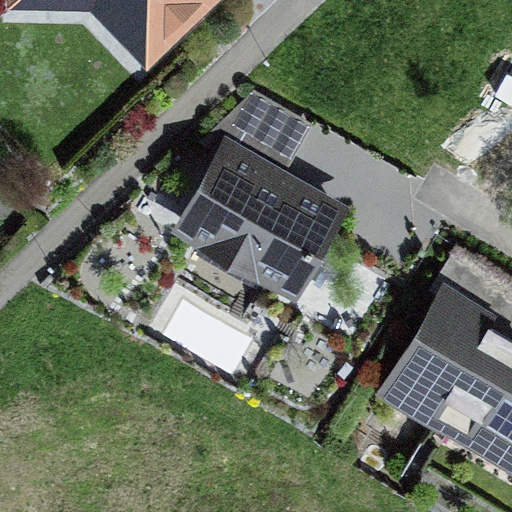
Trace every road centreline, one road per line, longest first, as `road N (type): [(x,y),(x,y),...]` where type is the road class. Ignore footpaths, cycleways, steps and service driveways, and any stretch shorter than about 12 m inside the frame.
road 1 (residential): [(0,279),(301,0)]
road 2 (residential): [(511,247),(310,149)]
